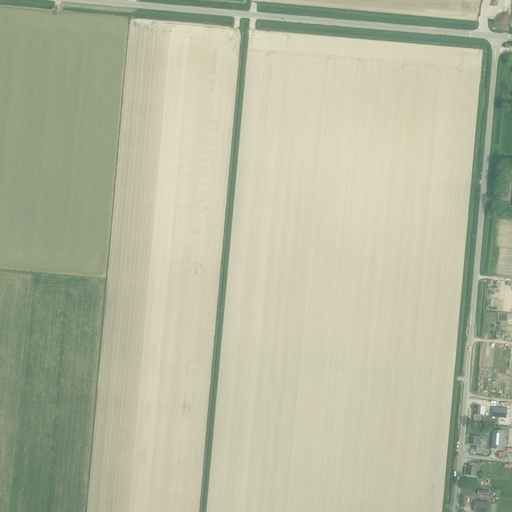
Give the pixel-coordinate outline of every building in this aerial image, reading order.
[(475,406),(474,414),(482,415),(484,415),(485,407),(475,406)] [(493,407),(492,417),(502,418),(506,418),(507,409),(493,407)] [(493,430),(492,449),(502,449),(503,430),(493,430)] [(480,439),(481,437),(472,436),(471,444),(477,445),(476,453),(483,453),(485,439),(480,439)] [(480,463),(470,462),(469,476),(477,476),(478,471),(478,468),(479,468),(479,466),(480,466),(480,463)] [(478,511),(489,511),(490,511),(489,511),(494,511),(495,504),(491,503),(475,502),(474,511),(478,511)]
